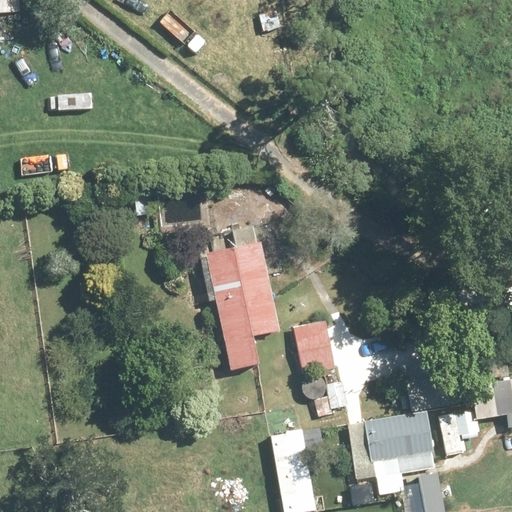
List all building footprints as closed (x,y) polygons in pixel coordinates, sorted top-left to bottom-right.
[(258,222),(200,235),(231,371),(289,358),(258,222)] [(292,327),(301,377),(324,373),(326,383),(343,380),(332,320),(292,327)] [(442,359),(404,364),(411,412),(449,407),(442,359)] [(474,426),(470,407),(432,415),(436,434),(474,426)] [(380,496),(405,494),(403,475),(436,471),(429,413),(349,423),(356,480),(378,478),(380,496)]
